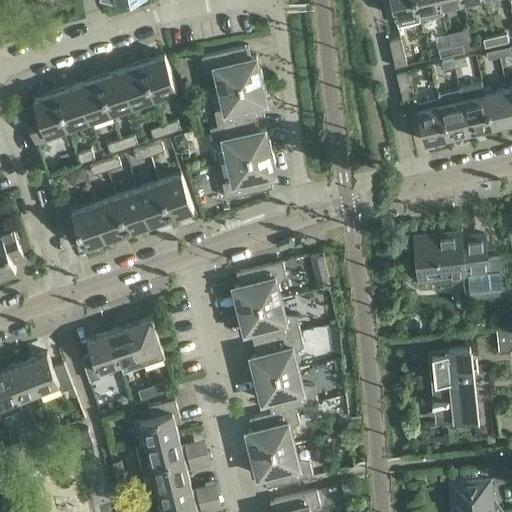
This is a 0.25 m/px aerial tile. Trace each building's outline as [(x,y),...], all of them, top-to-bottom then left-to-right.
[(390,0),(394,18),(417,12),(418,12),(415,0),(390,0)] [(415,0),(418,12),(417,12),(419,20),(442,15),(441,7),(440,7),(438,0),(415,0)] [(495,36),(497,44),(509,41),(507,33),(495,36)] [(483,39),(485,47),(497,44),(495,36),(483,39)] [(389,40),(395,67),(407,65),(401,38),(389,40)] [(451,46),(453,54),(464,52),(463,44),(451,46)] [(217,72),(221,88),(264,79),(261,68),(260,69),(257,56),(251,57),(250,51),(249,45),(202,56),(205,71),(217,72)] [(439,49),(441,57),(453,54),(451,46),(439,49)] [(510,46),(498,49),(500,57),(511,54),(510,46)] [(498,49),(486,51),(488,59),(500,57),(498,49)] [(165,53),(142,61),(155,97),(177,89),(165,53)] [(466,56),(454,59),(456,67),(467,64),(466,56)] [(454,59),(442,62),(444,70),(456,67),(454,59)] [(142,61),(121,68),(133,105),(155,97),(142,61)] [(121,68),(99,76),(112,112),(133,105),(121,68)] [(397,72),(403,100),(415,97),(408,70),(397,72)] [(99,76),(77,84),(90,120),(112,112),(99,76)] [(210,127),(257,117),(265,115),(263,109),(262,103),(267,102),(264,89),(266,89),(264,79),(221,88),(224,104),(214,110),(218,125),(210,127)] [(459,88),(459,89),(469,132),(479,129),(480,134),(492,131),(483,93),(481,83),(459,88)] [(77,84),(55,91),(68,127),(90,120),(77,84)] [(511,115),(506,88),(483,93),(492,131),(504,128),(503,123),(511,120),(511,115)] [(437,94),(438,98),(448,142),(459,139),(458,134),(469,132),(459,89),(437,94)] [(68,127),(55,91),(34,99),(36,105),(25,109),(36,144),(49,140),(47,135),(68,127)] [(414,103),(416,109),(423,142),(434,140),(436,145),(448,142),(438,98),(414,103)] [(225,144),(229,160),(272,150),(270,140),(268,141),(265,128),(260,129),(258,123),(257,117),(210,127),(214,143),(225,144)] [(164,124),(167,133),(181,128),(178,119),(164,124)] [(150,128),(153,138),(167,133),(164,124),(150,128)] [(185,133),(174,136),(177,146),(188,142),(185,133)] [(121,139),(124,148),(138,143),(135,134),(121,139)] [(107,143),(110,153),(124,148),(121,139),(107,143)] [(161,140),(147,145),(151,155),(164,150),(161,140)] [(147,145),(134,150),(137,159),(151,155),(147,145)] [(77,153),(81,163),(95,158),(92,148),(77,153)] [(272,150),(229,160),(233,176),(223,182),(227,198),(265,189),(273,187),(272,181),(270,175),(276,174),(273,161),(274,161),(272,150)] [(118,155),(104,160),(107,169),(121,165),(118,155)] [(104,160),(90,165),(93,174),(107,169),(104,160)] [(159,179),(172,216),(194,209),(181,172),(159,179)] [(137,187),(150,224),(172,216),(159,179),(137,187)] [(115,194),(128,231),(150,224),(137,187),(115,194)] [(94,202),(106,239),(128,231),(115,194),(94,202)] [(92,196),(68,204),(59,208),(71,244),(75,242),(81,240),(83,247),(106,239),(94,202),(92,196)] [(0,229),(2,235),(0,236),(0,275),(17,269),(14,262),(25,258),(24,256),(12,224),(0,228),(0,229)] [(425,237),(413,238),(414,250),(415,250),(419,284),(463,279),(465,299),(506,294),(502,257),(486,258),(484,236),(460,239),(460,234),(425,238),(425,237)] [(310,254),(319,288),(331,285),(322,251),(310,254)] [(235,299),(238,309),(280,298),(276,282),(286,276),(282,260),(236,272),(238,278),(239,283),(234,285),(238,298),(235,299)] [(252,339),(253,342),(299,330),(296,314),(284,313),(280,298),(238,309),(240,319),(242,318),(246,331),(248,331),(250,330),(252,339)] [(153,317),(131,324),(145,366),(165,359),(166,358),(153,317)] [(131,324),(110,331),(121,363),(125,373),(145,366),(131,324)] [(511,324),(496,327),(499,350),(511,349),(511,348),(511,324)] [(254,377),(255,378),(297,367),(294,352),(303,346),(299,330),(253,342),(255,348),(256,354),(251,355),(254,368),(252,369),(254,377)] [(90,338),(95,354),(83,358),(91,382),(103,378),(100,370),(121,363),(110,331),(90,338)] [(432,354),(437,401),(433,401),(433,405),(450,403),(451,418),(477,415),(470,348),(451,350),(451,352),(432,354)] [(49,352),(29,359),(41,391),(61,383),(64,391),(75,386),(66,363),(55,367),(49,352)] [(29,359),(9,367),(21,399),(41,391),(29,359)] [(9,367),(0,370),(0,405),(4,415),(24,408),(21,399),(9,367)] [(269,406),(271,412),(317,400),(313,385),(302,384),(297,367),(255,378),(257,387),(259,387),(263,401),(268,400),(269,406)] [(151,386),(154,394),(165,390),(163,382),(151,386)] [(139,390),(142,398),(154,394),(151,386),(139,390)] [(110,388),(95,393),(100,408),(115,403),(110,388)] [(152,417),(137,421),(143,444),(180,435),(177,425),(183,424),(176,398),(149,405),(152,417)] [(249,445),(251,455),(294,444),(289,427),(299,421),(296,407),(317,401),(317,400),(271,412),(249,417),(250,424),(252,430),(247,431),(250,444),(249,445)] [(32,428),(35,435),(46,431),(44,423),(32,428)] [(21,432),(24,440),(35,435),(32,428),(21,432)] [(88,428),(84,429),(76,433),(81,447),(94,442),(88,428)] [(153,465),(191,455),(188,443),(182,445),(180,435),(143,444),(138,445),(144,468),(153,465)] [(208,438),(188,443),(191,455),(211,451),(208,438)] [(266,487),(266,488),(313,476),(313,475),(309,460),(297,458),(294,444),(251,455),(254,465),(255,465),(258,477),(263,475),(264,481),(266,487)] [(211,451),(191,455),(194,468),(214,463),(211,451)] [(189,469),(194,468),(191,455),(153,465),(144,468),(150,490),(159,487),(191,479),(189,469)] [(113,461),(116,473),(124,471),(121,459),(113,461)] [(1,466),(5,477),(13,474),(8,463),(1,466)] [(116,473),(119,485),(127,483),(124,471),(116,473)] [(13,474),(5,477),(10,489),(17,486),(13,474)] [(164,509),(202,499),(199,487),(194,489),(191,479),(159,487),(164,509)] [(511,511),(511,510),(504,511),(497,511),(493,511),(490,479),(452,483),(454,511),(511,511)] [(349,481),(341,483),(344,496),(352,494),(349,481)] [(219,482),(199,487),(202,499),(222,495),(219,482)] [(311,511),(320,505),(317,490),(269,502),(271,508),(271,511),(311,511)] [(222,495),(202,499),(206,511),(225,507),(222,495)] [(204,511),(206,511),(202,499),(164,509),(165,511),(204,511)] [(16,506),(18,511),(27,511),(24,503),(16,506)]
